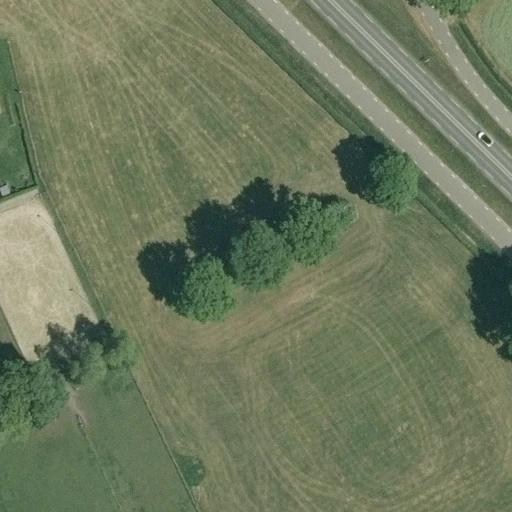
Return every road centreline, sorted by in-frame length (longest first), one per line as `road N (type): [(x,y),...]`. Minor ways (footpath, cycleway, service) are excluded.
road 1 (unclassified): [(511,248),(259,0)]
road 2 (primary): [(511,179),(327,0)]
road 3 (unclassified): [(511,126),(476,91),(422,0)]
